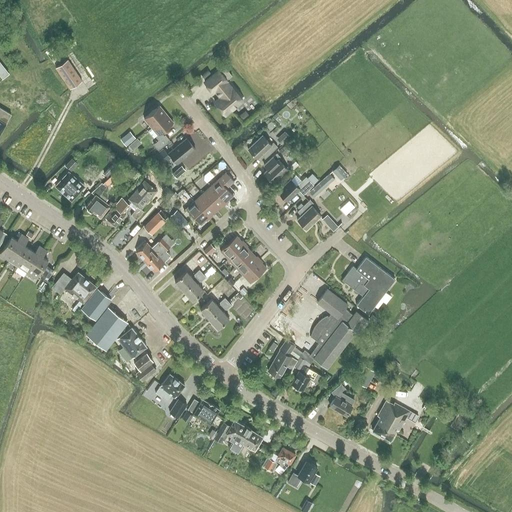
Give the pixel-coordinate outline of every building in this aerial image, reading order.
[(82,81),(68,60),(56,68),(70,89),(82,81)] [(20,78),(15,72),(0,85),(0,94),(12,84),(13,84),(20,78)] [(214,94),(216,92),(220,97),(215,102),(225,115),(243,100),(232,88),(232,89),(226,83),(227,83),(219,73),(206,84),(214,94)] [(174,123),(159,105),(144,118),(158,135),(156,137),(159,140),(154,144),(158,150),(169,140),(165,135),(164,136),(161,133),(174,123)] [(5,124),(11,114),(0,107),(0,133),(6,124),(5,124)] [(290,136),(285,131),(277,139),(282,144),(290,136)] [(121,139),(126,146),(131,142),(125,135),(121,139)] [(265,159),(277,147),(273,142),(271,144),(262,135),(248,149),(257,158),(261,155),(265,159)] [(177,164),(195,149),(186,138),(168,153),(177,164)] [(129,145),(133,150),(137,146),(133,142),(129,145)] [(289,149),(285,145),(279,150),(283,154),(289,149)] [(171,158),(163,148),(154,156),(162,166),(171,158)] [(273,182),(288,169),(279,160),(281,157),(277,153),(264,165),(268,169),(264,173),(273,182)] [(66,166),(71,171),(78,164),(72,159),(66,166)] [(347,174),(339,165),(333,171),(341,180),(347,174)] [(110,166),(104,172),(108,177),(114,170),(110,166)] [(211,168),(203,174),(208,180),(216,173),(211,168)] [(55,186),(71,201),(84,187),(68,172),(55,186)] [(233,195),(227,188),(234,181),(226,172),(210,187),(225,203),(233,195)] [(334,179),(329,173),(309,191),(314,197),(334,179)] [(301,197),(309,189),(304,184),(299,188),(291,179),(278,191),(287,201),(297,192),(301,197)] [(141,209),(157,190),(144,180),(129,199),(132,202),(129,205),(135,210),(131,215),(137,220),(144,211),(141,209)] [(86,183),(81,190),(85,193),(90,186),(86,183)] [(100,217),(110,205),(105,202),(108,199),(101,194),(107,187),(102,183),(91,192),(95,195),(86,206),(100,217)] [(202,194),(217,210),(225,203),(210,187),(202,194)] [(194,201),(209,217),(217,210),(202,194),(194,201)] [(123,211),(130,204),(122,198),(105,218),(115,226),(126,213),(123,211)] [(306,229),(321,215),(312,206),(314,204),(310,200),(297,212),(301,216),(297,219),(306,229)] [(201,225),(209,217),(194,201),(186,209),(201,225)] [(187,222),(177,210),(170,216),(181,228),(187,222)] [(144,227),(152,234),(166,220),(158,212),(144,227)] [(322,219),(326,223),(331,218),(327,214),(322,219)] [(0,253),(9,260),(25,236),(21,234),(17,240),(11,237),(0,253)] [(18,266),(29,249),(24,245),(28,239),(25,236),(9,260),(18,266)] [(228,259),(244,244),(236,236),(220,251),(228,259)] [(161,246),(166,242),(162,238),(157,242),(161,246)] [(136,252),(145,262),(155,252),(146,242),(136,252)] [(170,247),(166,242),(161,246),(165,251),(170,247)] [(215,248),(211,243),(203,250),(208,255),(215,248)] [(235,267),(251,252),(244,244),(228,259),(235,267)] [(27,272),(43,248),(39,246),(35,252),(29,249),(18,266),(27,272)] [(46,250),(43,248),(27,272),(36,278),(48,261),(42,257),(46,250)] [(155,252),(145,262),(154,272),(164,262),(155,252)] [(243,275),(259,260),(251,252),(235,267),(243,275)] [(395,279),(366,256),(357,269),(353,266),(342,280),(363,296),(356,305),(368,314),(395,279)] [(266,268),(259,260),(243,275),(250,283),(266,268)] [(54,270),(47,266),(40,277),(46,282),(54,270)] [(184,291),(203,273),(199,270),(194,274),(195,275),(192,278),(186,271),(175,281),(184,291)] [(94,289),(96,286),(78,271),(72,279),(64,273),(53,287),(61,293),(65,288),(80,300),(73,309),(76,312),(84,302),(94,289)] [(184,291),(192,300),(203,290),(197,283),(200,281),(201,282),(206,277),(203,273),(184,291)] [(227,281),(231,285),(235,282),(231,277),(227,281)] [(218,295),(228,286),(223,281),(213,291),(218,295)] [(96,291),(94,289),(84,302),(86,303),(82,308),(95,319),(111,299),(97,288),(96,291)] [(299,349),(294,346),(292,350),(310,363),(314,358),(326,368),(355,331),(359,334),(369,321),(356,311),(353,315),(345,309),(348,305),(327,289),(317,302),(322,306),(331,314),(328,317),(326,318),(325,318),(324,318),(322,319),(321,319),(320,320),(319,321),(318,322),(316,324),(315,325),(314,327),(313,330),(313,332),(313,335),(313,337),(315,339),(319,343),(310,354),(304,350),(303,352),(299,349)] [(209,319),(228,301),(225,298),(220,302),(220,303),(218,306),(211,299),(200,309),(209,319)] [(231,305),(228,301),(209,319),(218,328),(229,318),(223,311),(225,309),(226,310),(231,305)] [(105,350),(128,322),(108,306),(85,334),(105,350)] [(132,358),(146,346),(131,327),(117,338),(132,358)] [(295,345),(287,339),(283,344),(292,350),(294,346),(295,345)] [(278,345),(274,342),(269,348),(273,351),(278,345)] [(268,370),(280,377),(286,366),(292,369),(297,359),(288,355),(292,350),(283,344),(279,350),(280,350),(268,370)] [(140,370),(152,360),(146,352),(134,362),(140,370)] [(305,360),(300,357),(295,366),(300,369),(305,360)] [(156,369),(151,362),(137,373),(142,380),(156,369)] [(322,375),(303,364),(299,371),(291,384),(303,390),(310,378),(317,383),(322,375)] [(375,371),(365,366),(356,382),(367,387),(375,371)] [(185,385),(177,379),(170,373),(159,386),(160,387),(155,392),(167,402),(172,396),(174,398),(185,385)] [(160,383),(155,379),(148,388),(154,392),(160,383)] [(340,392),(345,388),(341,384),(332,392),(335,396),(330,406),(346,415),(352,405),(351,405),(354,400),(340,392)] [(178,398),(169,412),(178,418),(187,404),(178,398)] [(200,402),(194,399),(188,409),(193,412),(193,413),(210,423),(219,409),(202,398),(200,402)] [(399,431),(410,411),(394,402),(393,404),(386,400),(377,416),(380,417),(372,430),(390,440),(396,429),(399,431)] [(193,415),(187,411),(183,417),(189,421),(193,415)] [(226,433),(243,443),(251,430),(234,420),(226,433)] [(212,429),(208,435),(214,438),(217,432),(212,429)] [(251,430),(243,443),(244,443),(238,453),(244,456),(249,447),(255,450),(263,436),(251,430)] [(270,448),(263,443),(260,450),(267,454),(270,448)] [(290,463),(295,454),(283,447),(278,456),(276,461),(287,467),(290,463)] [(270,470),(274,462),(269,459),(265,467),(270,470)] [(309,481),(317,467),(306,461),(298,475),(293,472),(288,482),(297,487),(302,478),(309,481)] [(319,478),(313,475),(309,482),(315,485),(319,478)]
